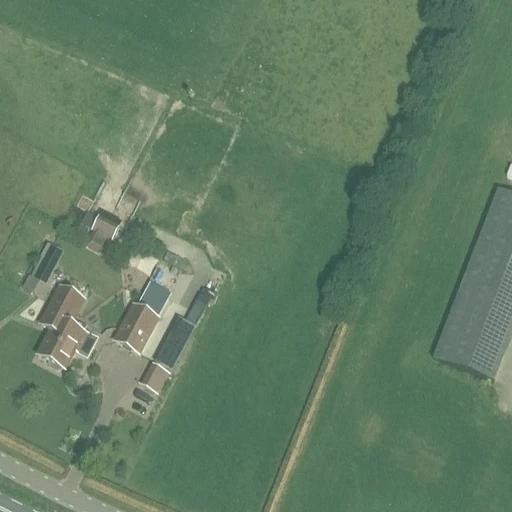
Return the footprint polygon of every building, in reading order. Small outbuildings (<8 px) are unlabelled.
[(493,385),(511,335),(511,198),(498,193),(433,361),(493,385)] [(90,233),(91,234),(85,247),(102,256),(109,242),(111,243),(119,229),(98,218),(98,219),(87,214),(81,226),(91,232),(90,233)] [(40,260),(30,279),(28,277),(23,288),(34,294),(40,283),(46,286),(55,268),(40,260)] [(62,320),(71,324),(82,302),(60,290),(40,327),(51,332),(54,334),(62,320)] [(133,309),(115,344),(138,356),(156,321),(133,309)] [(54,334),(51,332),(37,358),(48,363),(48,368),(58,373),(61,371),(64,372),(73,355),(87,362),(97,342),(87,336),(86,337),(69,328),(71,324),(62,320),(54,334)] [(149,388),(166,396),(193,333),(182,328),(163,374),(156,371),(149,388)]
